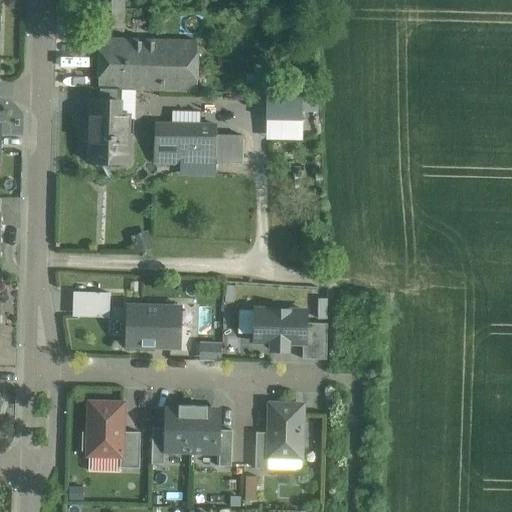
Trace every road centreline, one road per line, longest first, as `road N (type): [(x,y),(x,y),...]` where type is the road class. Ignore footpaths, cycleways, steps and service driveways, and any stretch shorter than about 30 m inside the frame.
road 1 (residential): [(29,376),(34,91)]
road 2 (residential): [(29,376),(309,384)]
